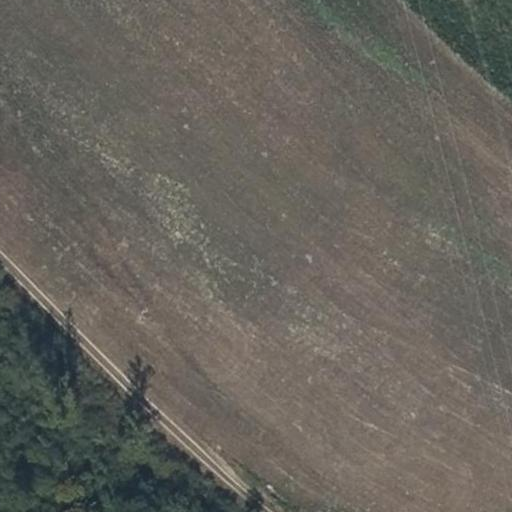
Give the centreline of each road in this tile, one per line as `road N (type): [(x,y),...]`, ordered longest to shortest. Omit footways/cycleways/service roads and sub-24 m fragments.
road 1 (track): [(269,511),(0,257)]
road 2 (track): [(384,0),(511,110)]
